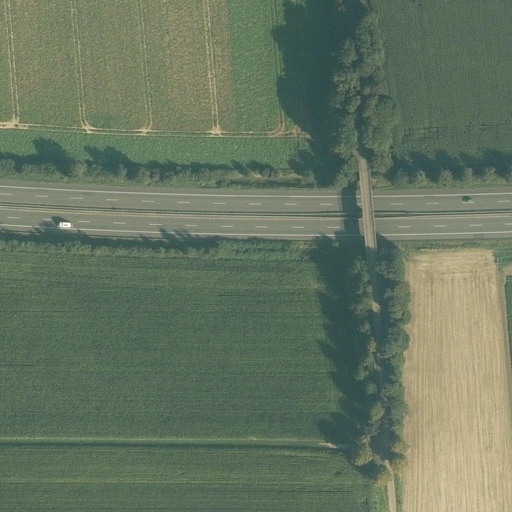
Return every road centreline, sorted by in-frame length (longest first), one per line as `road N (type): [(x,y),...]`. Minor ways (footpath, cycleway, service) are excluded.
road 1 (track): [(390,511),(349,0)]
road 2 (motorway): [(0,217),(511,226)]
road 3 (motorway): [(511,203),(0,195)]
road 4 (track): [(384,446),(0,442)]
